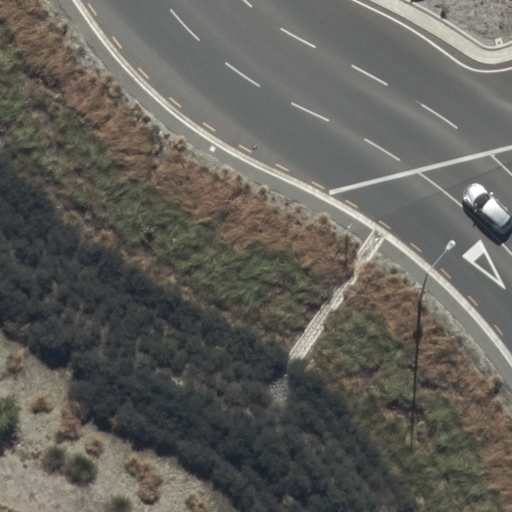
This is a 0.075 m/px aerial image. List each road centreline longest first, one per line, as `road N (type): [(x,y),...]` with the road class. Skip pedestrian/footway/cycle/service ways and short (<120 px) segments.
road 1 (primary): [(381,111),(321,93),(217,23)]
road 2 (primary): [(511,217),(455,161),(381,111)]
road 3 (primary): [(511,105),(473,115),(381,111)]
